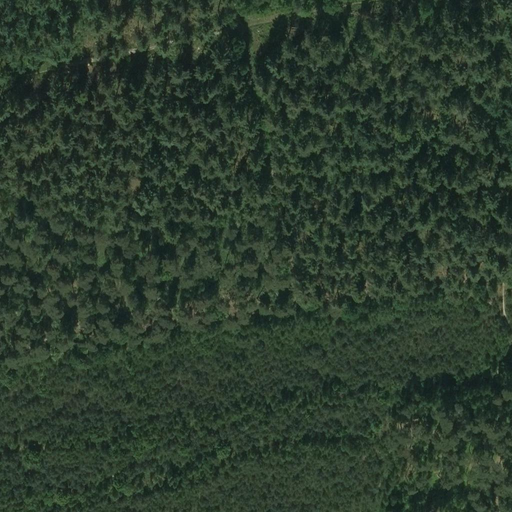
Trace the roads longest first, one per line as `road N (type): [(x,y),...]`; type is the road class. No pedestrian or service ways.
road 1 (track): [(299,297),(228,0)]
road 2 (track): [(0,346),(299,297)]
road 3 (track): [(0,90),(235,35)]
road 4 (track): [(511,273),(299,297)]
